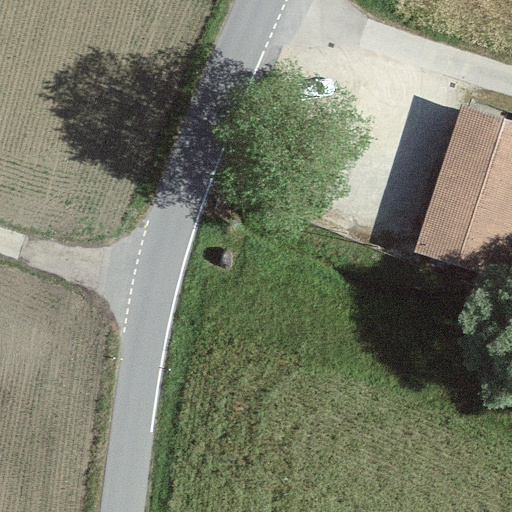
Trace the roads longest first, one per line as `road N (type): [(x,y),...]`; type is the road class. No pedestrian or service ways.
road 1 (tertiary): [(265,0),(181,209),(128,511)]
road 2 (track): [(272,0),(511,89)]
road 3 (track): [(0,244),(163,299)]
